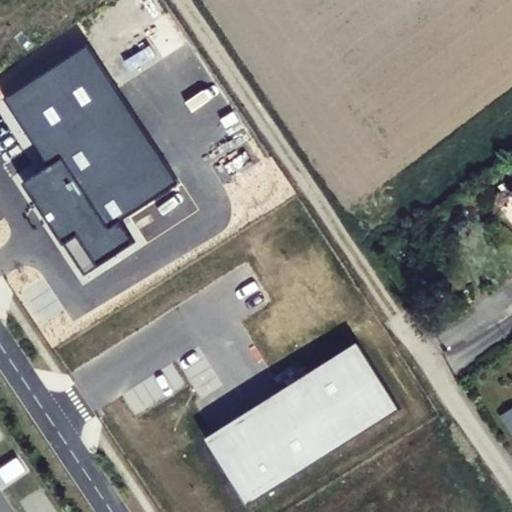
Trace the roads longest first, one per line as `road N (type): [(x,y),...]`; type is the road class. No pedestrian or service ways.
road 1 (track): [(170,0),(359,265)]
road 2 (residential): [(359,265),(511,486)]
road 3 (residential): [(112,511),(0,343)]
